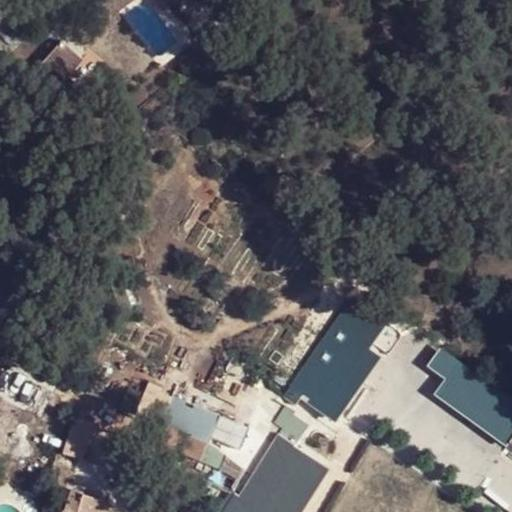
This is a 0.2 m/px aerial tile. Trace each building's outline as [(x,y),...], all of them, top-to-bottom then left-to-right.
[(179,0),(161,0),(167,9),(179,0)] [(59,71),(75,54),(58,34),(30,59),(48,79),(42,85),(64,109),(79,94),(59,71)] [(495,130),(475,144),(486,155),(498,145),(499,140),(497,136),(495,130)] [(0,326),(17,296),(0,288),(0,326)] [(382,323),(352,300),(288,392),(331,424),(377,359),(361,348),(382,323)] [(438,348),(430,360),(448,374),(457,362),(438,348)] [(448,374),(430,360),(428,364),(447,377),(448,374)] [(457,362),(448,374),(483,400),(507,396),(457,362)] [(483,400),(448,374),(447,377),(438,391),(505,436),(511,425),(511,398),(507,396),(483,400)] [(104,396),(83,387),(77,411),(97,418),(104,396)] [(77,411),(65,450),(86,455),(97,418),(77,411)] [(226,487),(211,511),(304,511),(332,466),(282,435),(252,480),(263,488),(254,505),(226,487)] [(106,511),(111,497),(70,484),(60,511),(106,511)]
